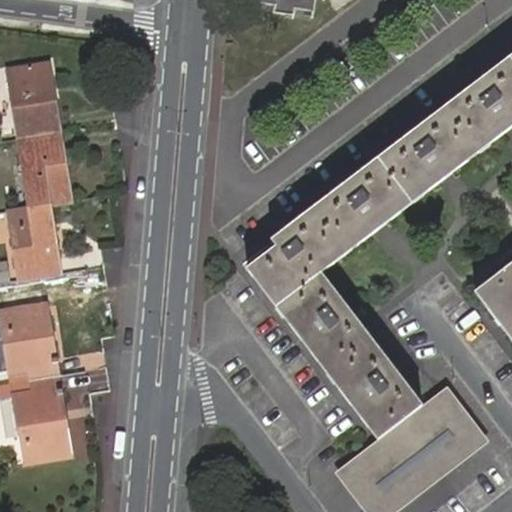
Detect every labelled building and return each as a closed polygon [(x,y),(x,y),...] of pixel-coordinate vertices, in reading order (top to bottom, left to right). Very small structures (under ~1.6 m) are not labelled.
[(256,0),(257,1),(274,4),(273,11),(294,14),(294,7),(312,9),(313,0),(256,0)] [(511,131),(511,57),(241,263),(377,441),(421,408),(319,275),(511,131)] [(45,99),(54,98),(48,62),(39,63),(45,99)] [(26,137),(60,132),(54,98),(45,99),(39,63),(6,67),(15,123),(23,122),(26,137)] [(15,123),(17,139),(26,137),(23,122),(15,123)] [(65,163),(60,132),(26,137),(28,153),(20,154),(28,209),(50,205),(63,204),(55,165),(65,163)] [(17,139),(20,154),(28,153),(26,137),(17,139)] [(63,204),(72,202),(65,163),(55,165),(63,204)] [(28,280),(62,274),(57,243),(48,245),(45,226),(53,225),(50,205),(28,209),(16,211),(19,231),(11,232),(17,267),(25,266),(28,280)] [(16,211),(8,212),(11,232),(19,231),(16,211)] [(48,245),(57,243),(53,225),(45,226),(48,245)] [(17,267),(20,282),(28,280),(25,266),(17,267)] [(511,266),(477,294),(511,339),(511,266)] [(30,382),(61,377),(57,357),(52,359),(48,331),(52,330),(48,305),(0,312),(0,327),(2,336),(7,370),(8,372),(28,368),(30,382)] [(52,359),(57,357),(52,330),(48,331),(52,359)] [(63,394),(61,377),(30,382),(32,395),(12,398),(23,464),(74,454),(68,419),(62,420),(58,395),(63,394)] [(68,419),(63,394),(58,395),(62,420),(68,419)] [(444,407),(351,477),(377,511),(379,511),(471,443),(444,407)]
